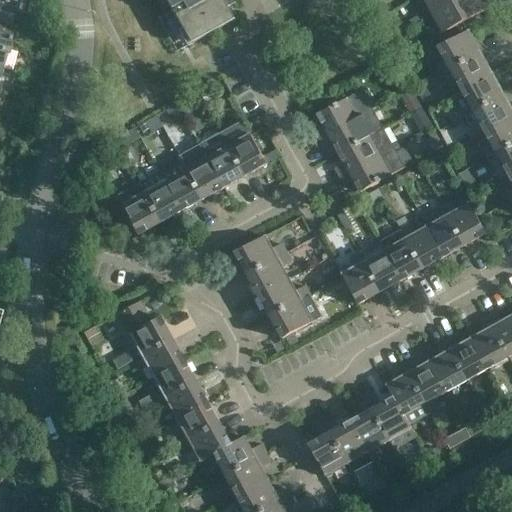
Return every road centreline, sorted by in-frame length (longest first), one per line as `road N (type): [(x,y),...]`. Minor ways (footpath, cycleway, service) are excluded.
road 1 (residential): [(174,268),(305,187),(244,46),(264,0)]
road 2 (tertiary): [(35,235),(28,281),(33,341),(47,402),(98,511)]
road 3 (residential): [(265,415),(367,349),(511,272)]
road 4 (tertiary): [(74,0),(78,65),(35,235)]
road 5 (residential): [(265,415),(255,412),(236,374),(237,344),(220,314),(188,291),(174,268)]
road 6 (residential): [(174,268),(35,235)]
